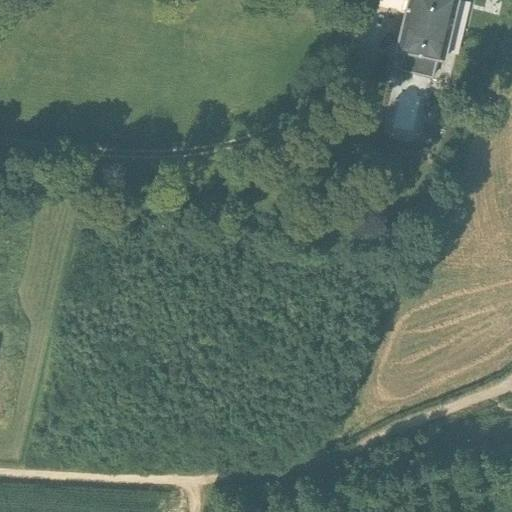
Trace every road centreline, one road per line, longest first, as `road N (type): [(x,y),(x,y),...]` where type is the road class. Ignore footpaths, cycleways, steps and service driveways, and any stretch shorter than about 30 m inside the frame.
road 1 (track): [(0,141),(148,156),(247,141),(311,112),(347,82),(364,0)]
road 2 (track): [(490,394),(333,461),(199,482)]
road 3 (track): [(199,482),(0,473)]
